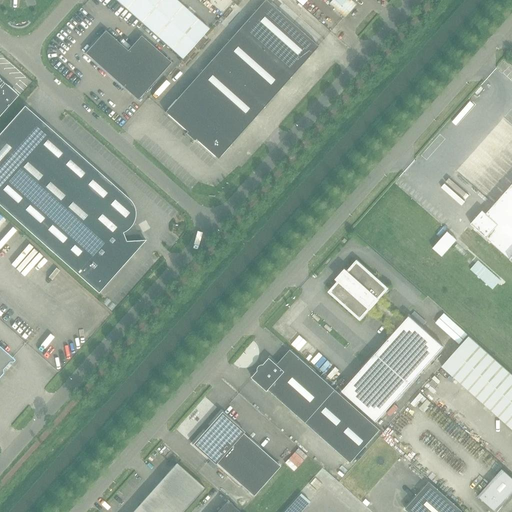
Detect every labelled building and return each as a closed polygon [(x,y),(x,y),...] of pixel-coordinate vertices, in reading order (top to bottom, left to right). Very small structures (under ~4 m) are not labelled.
[(175,0),(115,0),(182,59),(209,29),(175,0)] [(217,159),(317,47),(265,0),(264,0),(164,112),(217,159)] [(349,0),(331,0),(329,3),(344,17),(355,5),(349,0)] [(85,53),(137,100),(171,63),(141,36),(127,51),(105,31),(85,53)] [(0,79),(0,115),(18,96),(0,79)] [(131,201),(128,199),(24,106),(0,133),(0,205),(98,293),(145,240),(134,241),(128,230),(130,227),(132,224),(134,221),(135,218),(135,214),(135,211),(134,207),(132,204),(131,201)] [(485,166),(482,170),(499,185),(503,181),(485,166)] [(511,184),(486,214),(482,211),(470,224),(511,261),(511,184)] [(433,242),(443,250),(457,232),(447,224),(433,242)] [(340,281),(330,292),(360,319),(387,289),(357,262),(347,273),(345,272),(339,279),(340,281)] [(444,307),(435,315),(454,336),(463,328),(444,307)] [(402,324),(342,391),(376,422),(443,347),(409,316),(402,324)] [(511,374),(469,336),(442,367),(511,429),(511,374)] [(380,430),(290,349),(277,364),(269,358),(263,364),(260,365),(258,368),(257,370),(258,371),(252,378),(267,391),(268,390),(306,423),(350,463),(380,430)] [(0,372),(11,360),(0,350),(0,372)] [(322,350),(314,360),(322,366),(330,357),(322,350)] [(268,406),(266,410),(274,414),(276,410),(268,406)] [(237,428),(238,426),(221,412),(192,444),(209,459),(210,458),(253,496),(280,466),(237,428)] [(184,511),(205,489),(176,463),(131,511),(184,511)] [(477,496),(495,511),(496,511),(511,494),(511,478),(502,469),(477,496)] [(461,511),(462,511),(429,482),(405,509),(408,511),(461,511)] [(299,486),(277,511),(294,511),(309,494),(299,486)] [(239,511),(227,500),(216,511),(239,511)]
